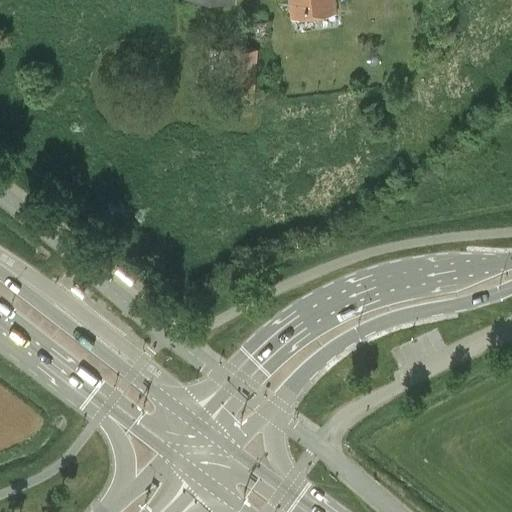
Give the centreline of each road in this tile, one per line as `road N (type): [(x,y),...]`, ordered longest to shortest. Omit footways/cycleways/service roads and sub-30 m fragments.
road 1 (secondary): [(511,261),(396,282),(326,308),(264,352),(196,425)]
road 2 (secondary): [(233,452),(295,381),(349,338),(511,289)]
road 3 (primary): [(196,425),(0,273)]
road 4 (primary): [(0,323),(167,455)]
road 5 (unclassified): [(403,379),(511,327)]
